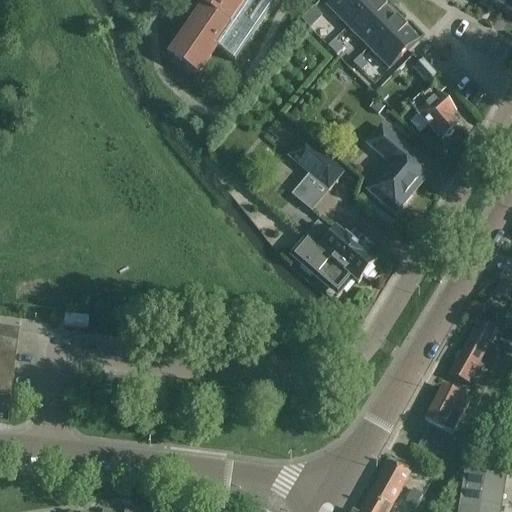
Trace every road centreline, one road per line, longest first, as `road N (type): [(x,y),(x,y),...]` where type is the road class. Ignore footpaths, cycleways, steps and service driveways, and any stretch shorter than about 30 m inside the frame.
road 1 (residential): [(45,452),(60,353),(298,380),(352,363),(511,103)]
road 2 (tertiary): [(326,511),(511,197)]
road 3 (unclassified): [(290,511),(201,474),(45,452)]
